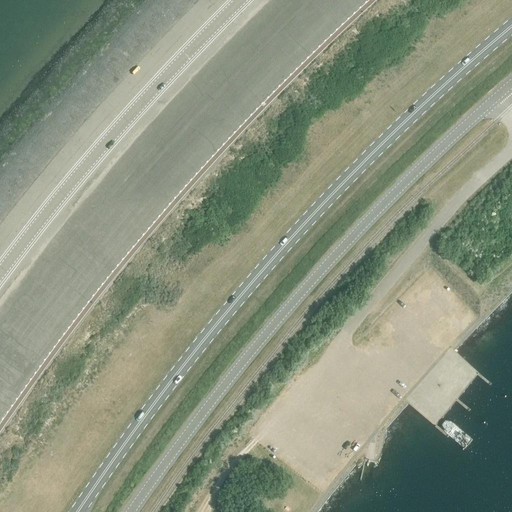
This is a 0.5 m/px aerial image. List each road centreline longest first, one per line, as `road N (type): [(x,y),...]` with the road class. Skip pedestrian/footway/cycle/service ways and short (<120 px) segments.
road 1 (primary): [(77,511),(177,372),(322,201),(511,26)]
road 2 (tertiary): [(130,511),(271,325),(358,229),(511,83)]
road 3 (unclassified): [(0,274),(121,126),(240,0)]
